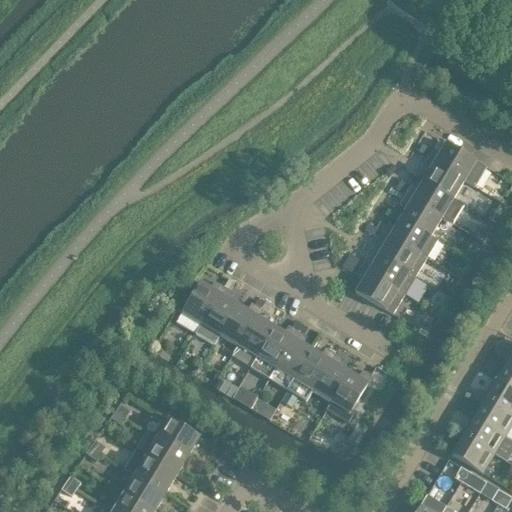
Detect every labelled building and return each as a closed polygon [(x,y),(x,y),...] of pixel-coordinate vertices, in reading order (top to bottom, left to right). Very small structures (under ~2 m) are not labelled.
[(438,156),(432,152),(428,158),(428,159),(465,181),(475,187),(487,168),(446,144),(438,156)] [(426,146),(421,153),(428,158),(432,152),(433,150),(426,146)] [(424,165),(430,169),(423,181),(454,200),(465,181),(428,159),(424,165)] [(401,181),(396,189),(405,195),(410,187),(401,181)] [(416,193),(409,189),(405,196),(443,218),(453,224),(464,206),(454,200),(423,181),(416,193)] [(402,202),(408,206),(401,218),(431,237),(443,218),(405,196),(402,202)] [(393,230),(387,226),(383,233),(420,255),(431,237),(401,218),(393,230)] [(380,222),(376,228),(383,233),(387,226),(380,222)] [(371,225),(367,232),(379,239),(383,233),(376,228),(371,225)] [(379,239),(386,243),(378,255),(416,278),(427,259),(420,255),(383,233),(379,239)] [(371,267),(365,263),(361,269),(405,296),(416,278),(378,255),(371,267)] [(353,256),(349,262),(361,269),(365,263),(353,256)] [(349,262),(345,269),(357,276),(361,269),(349,262)] [(363,280),(356,293),(393,315),(405,296),(361,269),(357,276),(363,280)] [(201,282),(182,313),(201,325),(224,288),(218,284),(214,290),(201,282)] [(449,283),(444,292),(452,297),(458,288),(449,283)] [(201,325),(196,334),(214,345),(220,336),(239,305),(226,298),(230,291),(224,288),(201,325)] [(255,306),(251,312),(239,305),(220,336),(238,347),(261,310),(255,306)] [(263,320),(267,314),(261,310),(238,347),(257,358),(276,327),(263,320)] [(292,328),(288,335),(276,327),(257,358),(251,368),(269,380),(298,332),(292,328)] [(300,342),(304,336),(298,332),(269,380),(288,391),(313,350),(300,342)] [(329,351),(325,357),(313,350),(288,391),(306,402),(312,392),(335,355),(329,351)] [(337,365),(341,358),(335,355),(312,392),(331,403),(349,372),(337,365)] [(511,364),(508,363),(497,381),(511,389),(511,364)] [(361,413),(353,409),(372,377),(365,373),(362,379),(349,372),(331,403),(327,410),(353,426),(361,413)] [(511,389),(497,381),(486,400),(511,415),(511,389)] [(511,426),(511,415),(486,400),(475,418),(506,437),(511,426)] [(130,413),(120,406),(116,412),(126,419),(130,413)] [(111,419),(121,426),(126,419),(116,412),(111,419)] [(506,437),(475,418),(464,436),(495,455),(506,437)] [(200,438),(169,420),(158,439),(188,457),(200,438)] [(358,424),(347,442),(357,448),(367,430),(358,424)] [(188,457),(158,439),(147,433),(136,451),(177,476),(188,457)] [(452,456),(483,474),(495,455),(464,436),(452,456)] [(106,448),(96,441),(91,448),(101,455),(106,448)] [(86,455),(97,462),(101,455),(91,448),(86,455)] [(177,476),(136,451),(125,470),(135,476),(166,494),(177,476)] [(461,468),(455,478),(462,483),(468,472),(461,468)] [(468,472),(462,483),(480,494),(487,484),(468,472)] [(155,511),(166,494),(135,476),(124,494),(153,511),(155,511)] [(81,484),(71,477),(67,484),(77,491),(81,484)] [(62,490),(72,497),(77,491),(67,484),(62,490)] [(487,484),(480,494),(492,501),(498,491),(487,484)] [(498,491),(492,501),(499,505),(505,495),(498,491)] [(153,511),(124,494),(113,511),(153,511)] [(506,509),(511,499),(511,498),(505,495),(499,505),(506,509)] [(427,498),(417,511),(444,511),(446,509),(427,498)]
